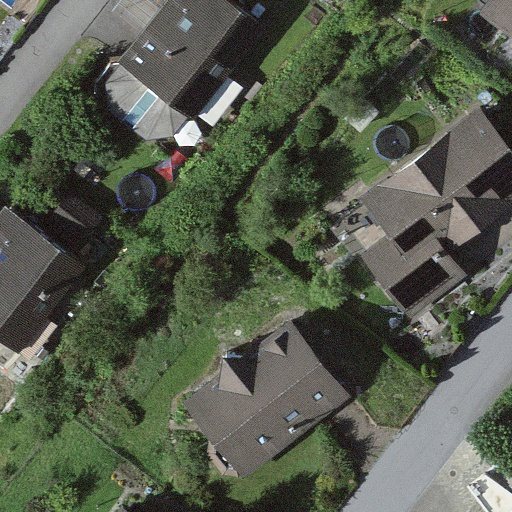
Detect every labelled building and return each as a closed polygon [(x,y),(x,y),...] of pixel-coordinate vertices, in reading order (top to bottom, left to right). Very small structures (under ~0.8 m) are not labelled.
[(267,29),(230,0),(175,0),(129,61),(200,116),(267,29)] [(511,0),(491,0),(484,11),(511,30),(511,0)] [(511,204),(511,150),(486,115),(368,199),(397,239),(367,261),(413,325),(468,286),(444,253),(511,204)] [(87,272),(11,212),(0,225),(0,333),(23,352),(87,272)] [(355,398),(302,328),(192,411),(245,481),(355,398)]
